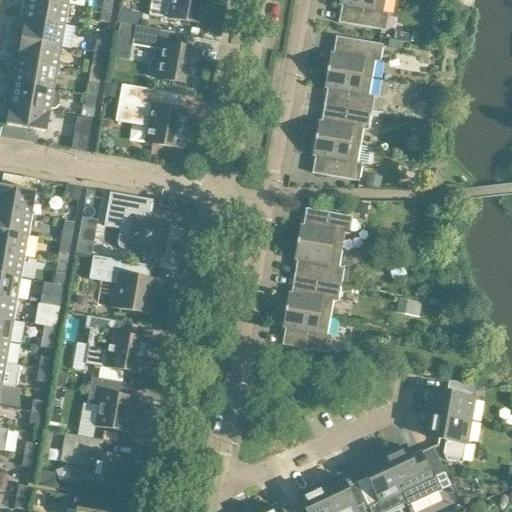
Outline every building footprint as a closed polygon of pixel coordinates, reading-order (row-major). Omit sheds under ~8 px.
[(65,26),(69,5),(40,0),(28,0),(25,19),(65,26)] [(111,0),(103,0),(102,11),(111,12),(113,0),(111,0)] [(150,0),(152,0),(149,16),(202,25),(206,0),(150,0)] [(383,13),(385,0),(339,0),(338,6),(341,7),(338,23),(385,32),(388,14),(383,13)] [(119,10),(117,23),(129,25),(130,17),(126,12),(119,10)] [(111,12),(102,11),(100,23),(109,24),(111,12)] [(25,19),(21,40),(61,47),(65,26),(25,19)] [(186,48),(188,36),(183,35),(168,33),(135,27),(132,46),(154,49),(152,61),(159,63),(156,79),(192,86),(198,50),(186,48)] [(169,27),(168,33),(183,35),(184,29),(169,27)] [(330,54),(327,71),(372,79),(374,62),(380,63),(383,46),(336,37),(333,54),(330,54)] [(58,69),(61,47),(21,40),(17,62),(58,69)] [(94,53),(104,55),(106,43),(96,41),(94,53)] [(389,41),(387,49),(399,51),(400,43),(389,41)] [(102,67),(104,55),(94,53),(92,65),(102,67)] [(17,62),(14,83),(54,90),(58,69),(17,62)] [(326,90),(324,106),(371,114),(374,96),(369,96),(372,79),(327,71),(324,89),(326,90)] [(14,83),(10,104),(50,111),(50,110),(54,109),(58,107),(60,97),(57,93),(54,91),(54,90),(14,83)] [(106,83),(104,94),(117,97),(119,86),(106,83)] [(89,84),(87,96),(96,97),(98,85),(89,84)] [(178,95),(122,85),(115,122),(148,128),(146,143),(152,144),(181,149),(187,112),(175,110),(178,95)] [(421,88),(419,101),(431,103),(433,91),(421,88)] [(96,97),(87,96),(85,108),(94,109),(96,97)] [(26,130),(24,142),(33,143),(35,131),(46,133),(50,111),(10,104),(6,126),(26,130)] [(318,121),(315,139),(360,147),(363,130),(368,131),(371,114),(324,106),(321,122),(318,121)] [(414,122),(413,128),(435,131),(436,124),(414,122)] [(357,163),(360,147),(315,139),(312,157),(315,157),(312,174),(359,182),(362,164),(357,163)] [(1,187),(0,186),(0,209),(32,215),(38,181),(3,175),(1,187)] [(367,178),(365,187),(378,190),(380,180),(367,178)] [(78,201),(80,189),(72,187),(70,200),(78,201)] [(151,218),(154,201),(110,193),(104,227),(120,230),(118,243),(118,247),(122,250),(139,253),(142,257),(147,258),(151,255),(162,257),(168,224),(153,221),(151,218)] [(357,203),(355,213),(367,215),(369,205),(357,203)] [(0,231),(28,236),(32,215),(0,209),(0,231)] [(300,225),(297,243),(342,251),(344,234),(350,235),(353,217),(332,214),(305,209),(303,226),(300,225)] [(61,242),(71,244),(73,232),(63,230),(61,242)] [(0,253),(24,258),(28,236),(0,231),(0,253)] [(76,253),(86,255),(88,242),(79,240),(76,253)] [(69,256),(71,244),(61,242),(59,254),(69,256)] [(339,267),(342,251),(297,243),(294,261),(296,261),(294,278),(341,286),(344,268),(339,267)] [(24,258),(0,253),(0,275),(21,279),(24,258)] [(151,316),(158,280),(146,278),(148,266),(93,257),(89,280),(116,285),(112,309),(151,316)] [(403,263),(389,267),(392,277),(406,273),(403,263)] [(56,273),(54,285),(63,287),(65,275),(56,273)] [(0,297),(17,300),(21,279),(0,275),(0,297)] [(288,293),(285,311),(330,319),(332,302),(338,303),(341,286),(294,278),(291,294),(288,293)] [(63,287),(54,285),(51,297),(61,299),(63,287)] [(17,300),(0,297),(0,319),(13,322),(17,300)] [(399,299),(396,313),(420,317),(422,304),(399,299)] [(50,306),(46,327),(56,329),(59,308),(50,306)] [(327,335),(330,319),(285,311),(282,329),(284,329),(281,346),(329,354),(332,336),(327,335)] [(86,316),(84,330),(89,330),(87,345),(88,345),(85,365),(100,368),(124,372),(129,373),(141,375),(147,339),(130,336),(122,335),(123,329),(125,323),(86,316)] [(0,341),(10,343),(13,322),(0,319),(0,341)] [(45,327),(42,349),(52,350),(54,341),(56,329),(46,327),(45,327)] [(10,343),(0,341),(0,363),(6,364),(10,343)] [(41,358),(39,370),(48,372),(50,360),(41,358)] [(21,367),(6,364),(0,363),(0,385),(2,385),(17,388),(21,367)] [(48,372),(39,370),(37,382),(46,384),(48,372)] [(124,373),(122,382),(135,385),(137,376),(124,373)] [(125,396),(127,384),(91,378),(87,405),(98,407),(95,428),(129,433),(132,413),(134,413),(137,398),(125,396)] [(476,386),(448,381),(446,394),(435,392),(432,407),(433,408),(432,413),(429,412),(429,413),(431,414),(431,415),(470,422),(474,399),(476,386)] [(33,401),(31,413),(41,414),(43,402),(33,401)] [(41,414),(31,413),(29,425),(39,426),(41,414)] [(48,415),(45,431),(59,433),(61,417),(48,415)] [(429,424),(427,437),(438,439),(444,440),(443,454),(446,461),(461,464),(465,444),(466,444),(470,422),(431,415),(430,418),(431,418),(430,423),(428,423),(427,424),(429,424)] [(9,431),(0,429),(0,450),(5,452),(9,431)] [(45,432),(43,442),(51,443),(53,433),(45,432)] [(126,460),(105,457),(103,453),(105,442),(65,434),(60,462),(87,467),(85,479),(106,483),(105,486),(121,489),(126,460)] [(26,443),(24,455),(33,457),(35,445),(26,443)] [(444,473),(433,447),(420,453),(432,479),(435,477),(444,473)] [(441,491),(435,477),(432,479),(420,453),(409,458),(404,448),(390,454),(391,455),(386,457),(385,455),(384,455),(385,457),(383,458),(405,503),(407,507),(441,491)] [(33,457),(24,455),(22,467),(31,469),(33,457)] [(368,478),(356,483),(368,508),(370,511),(385,511),(405,503),(383,458),(380,459),(381,459),(376,462),(375,460),(374,460),(375,462),(363,467),(368,478)] [(444,473),(435,477),(441,491),(451,486),(444,473)] [(321,487),(320,487),(331,511),(365,511),(364,510),(368,508),(356,483),(345,488),(340,478),(338,479),(327,484),(327,485),(322,487),(321,485),(320,485),(321,487)] [(16,498),(26,499),(28,487),(18,486),(16,498)] [(304,508),(294,511),(331,511),(320,487),(317,489),(312,492),(311,489),(310,490),(311,491),(299,497),(304,508)] [(24,511),(26,499),(16,498),(14,510),(24,511)] [(76,510),(75,511),(110,511),(112,504),(86,499),(84,511),(76,510)]
